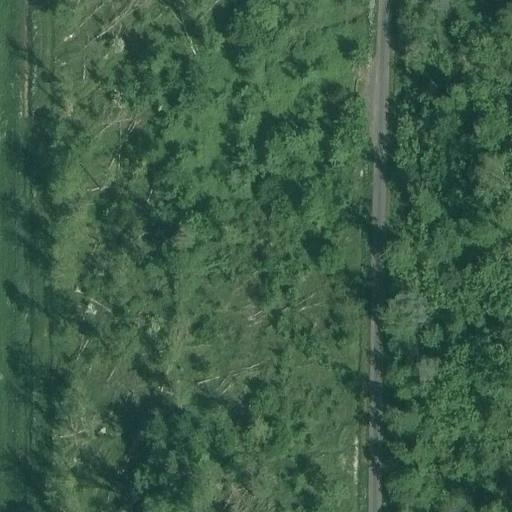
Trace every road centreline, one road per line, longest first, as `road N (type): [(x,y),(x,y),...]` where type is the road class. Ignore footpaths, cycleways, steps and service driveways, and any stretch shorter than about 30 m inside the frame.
road 1 (unclassified): [(373,511),(385,0)]
road 2 (track): [(40,511),(40,0)]
